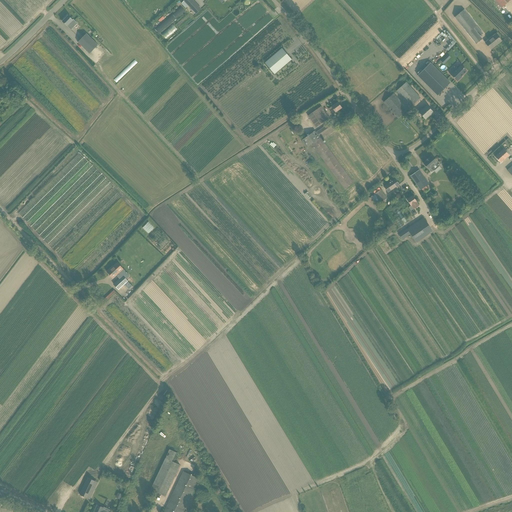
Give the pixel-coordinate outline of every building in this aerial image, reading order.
[(192,0),(184,0),(184,1),(193,11),(198,6),(192,0)] [(493,0),(501,8),(510,0),(493,0)] [(210,21),(222,10),(219,6),(207,17),(210,21)] [(482,39),(479,35),(473,28),(477,25),(464,9),(454,17),(473,40),(476,44),(482,39)] [(62,21),(71,30),(77,23),(73,19),(72,20),(68,16),(67,15),(64,18),(65,19),(62,21)] [(191,39),(200,33),(202,37),(205,34),(202,28),(203,27),(201,24),(187,33),(191,39)] [(162,37),(167,42),(177,33),(172,28),(162,37)] [(77,42),(89,54),(98,45),(86,34),(77,42)] [(499,38),(496,34),(485,43),(491,50),(494,47),(493,46),(501,40),(499,39),(500,39),(499,38)] [(292,60),(282,48),(265,63),(275,75),(292,60)] [(438,96),(451,83),(430,63),(417,76),(438,96)] [(455,67),(449,73),(457,81),(462,77),(462,76),(467,71),(461,65),(457,68),(455,67)] [(406,82),(396,91),(410,107),(420,98),(406,82)] [(393,94),(383,103),(398,119),(408,110),(393,94)] [(330,112),(333,109),(336,112),(342,108),(337,102),(328,109),(330,112)] [(427,106),(422,110),(423,111),(420,114),(425,119),(430,115),(431,116),(434,113),(427,106)] [(316,127),(325,121),(329,118),(320,107),(316,110),(308,116),(316,127)] [(318,133),(317,133),(315,131),(302,140),(307,147),(309,145),(312,149),(314,147),(344,189),(353,183),(319,136),(331,128),(328,123),(325,125),(317,131),(318,133)] [(495,157),(500,163),(509,155),(503,149),(495,157)] [(81,153),(20,215),(46,240),(107,179),(81,153)] [(426,161),(423,163),(429,169),(431,172),(433,170),(433,171),(439,166),(437,162),(431,156),(428,159),(428,158),(426,160),(426,161)] [(410,176),(420,190),(421,189),(426,186),(429,184),(419,170),(410,176)] [(395,179),(391,182),(384,186),(388,192),(399,185),(395,179)] [(385,202),(384,200),(386,198),(380,189),(374,193),(381,204),(385,202)] [(419,205),(417,202),(412,196),(407,200),(411,206),(408,207),(410,211),(413,209),(419,205)] [(400,210),(398,212),(405,222),(407,220),(400,210)] [(416,242),(432,231),(423,218),(420,220),(398,234),(402,240),(410,234),(416,242)] [(152,234),(158,228),(152,223),(144,232),(149,237),(150,236),(147,233),(150,231),(152,234)] [(110,268),(106,272),(108,274),(109,275),(112,278),(116,275),(119,278),(117,281),(113,284),(119,290),(128,281),(126,280),(129,276),(122,269),(116,263),(110,268)] [(150,489),(165,496),(180,465),(172,461),(176,452),(169,449),(150,489)] [(163,511),(183,511),(199,479),(197,478),(199,473),(195,471),(193,476),(189,474),(183,472),(163,511)] [(88,478),(80,494),(89,499),(90,498),(93,492),(95,488),(91,486),(94,481),(88,478)]
